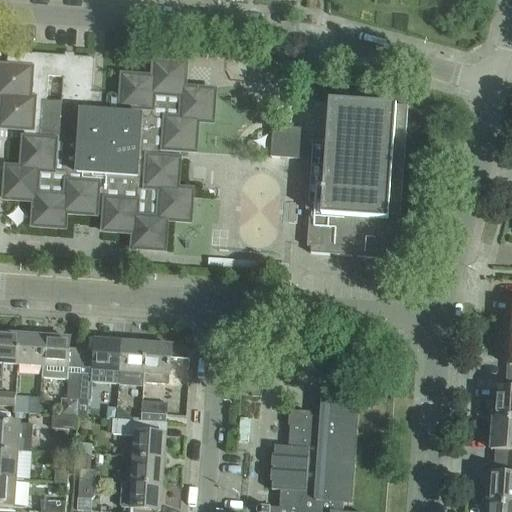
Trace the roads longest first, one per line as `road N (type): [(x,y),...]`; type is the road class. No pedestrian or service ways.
road 1 (unclassified): [(500,89),(314,36),(0,12)]
road 2 (unclassified): [(441,317),(500,89)]
road 3 (residential): [(441,317),(220,302)]
road 4 (residential): [(220,302),(0,287)]
road 5 (residential): [(205,511),(220,302)]
road 6 (unclassified): [(425,511),(441,317)]
